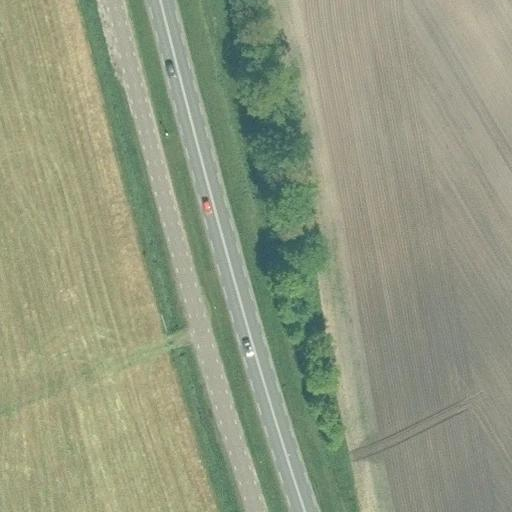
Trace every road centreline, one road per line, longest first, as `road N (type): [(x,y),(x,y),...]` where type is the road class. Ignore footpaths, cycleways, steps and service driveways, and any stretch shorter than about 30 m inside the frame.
road 1 (primary): [(304,511),(160,0)]
road 2 (unclassified): [(256,511),(113,0)]
